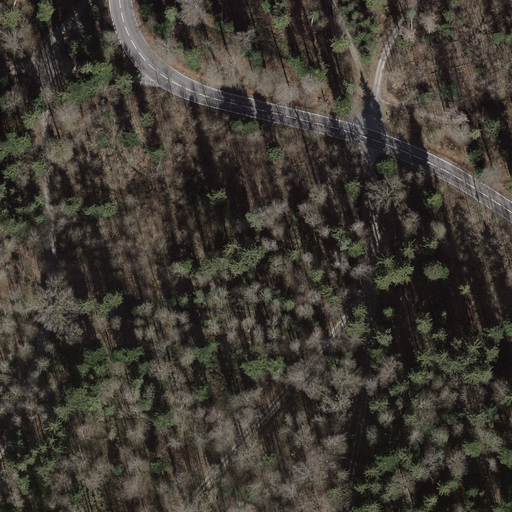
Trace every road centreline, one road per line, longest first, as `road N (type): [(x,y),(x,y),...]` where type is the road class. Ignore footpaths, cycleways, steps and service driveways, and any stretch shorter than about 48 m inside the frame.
road 1 (tertiary): [(120,0),(138,52),(185,88),(409,153),(511,213)]
road 2 (track): [(44,66),(50,300),(0,455)]
road 3 (track): [(181,511),(375,275)]
road 4 (track): [(375,275),(369,369),(343,511)]
road 5 (track): [(375,99),(375,275)]
road 6 (track): [(511,145),(375,99)]
